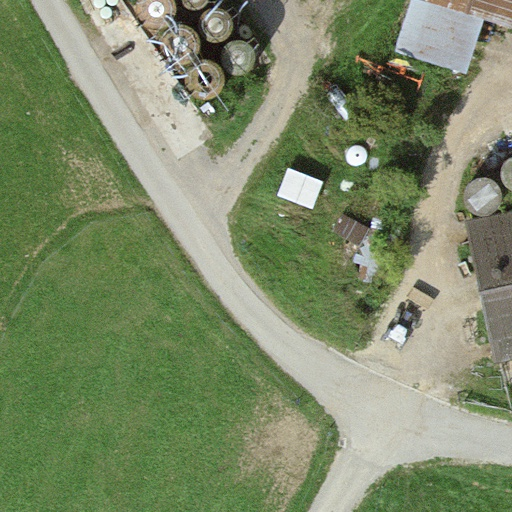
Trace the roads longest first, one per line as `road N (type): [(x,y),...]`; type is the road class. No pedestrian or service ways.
road 1 (track): [(48,0),(194,248),(289,352),(389,425),(336,511)]
road 2 (residential): [(511,440),(389,425)]
